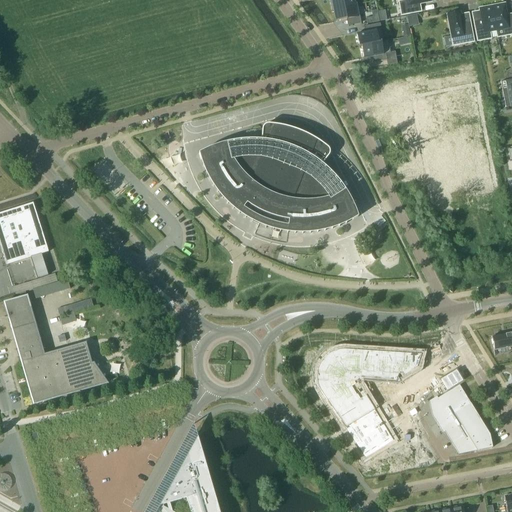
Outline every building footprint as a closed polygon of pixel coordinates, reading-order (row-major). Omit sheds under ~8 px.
[(330,0),(333,9),(357,5),(357,4),(355,4),(354,0),(330,0)] [(431,3),(430,0),(405,0),(406,3),(399,4),(402,17),(421,13),(420,5),(431,3)] [(505,4),(492,6),(496,31),(498,37),(511,34),(511,14),(507,15),(505,4)] [(357,5),(333,9),(333,10),(335,9),(338,21),(349,19),(350,25),(361,23),(357,5)] [(496,31),(492,6),(479,9),(481,20),(474,21),(477,41),(491,39),(489,32),(496,31)] [(366,17),(366,21),(386,20),(385,9),(371,10),(372,16),(366,17)] [(460,12),(447,15),(453,46),(473,42),(470,22),(462,24),(460,12)] [(356,34),(359,47),(388,41),(388,40),(383,41),(380,23),(366,26),(367,32),(356,34)] [(388,41),(359,47),(361,47),(363,58),(375,56),(376,62),(387,60),(386,54),(390,53),(388,41)] [(448,123),(467,119),(465,119),(463,106),(465,106),(464,104),(445,108),(448,123)] [(428,126),(428,127),(448,123),(445,108),(425,112),(426,113),(428,113),(430,126),(428,126)] [(450,134),(469,130),(469,129),(467,130),(465,121),(468,121),(467,119),(448,123),(450,134)] [(430,137),(450,134),(448,123),(428,127),(428,128),(430,128),(432,136),(430,137)] [(332,229),(348,223),(358,217),(348,194),(342,186),(335,175),(330,171),(326,168),(322,165),(329,154),(329,152),(329,149),(322,143),(308,135),(299,131),(274,124),(266,125),(264,125),(262,129),(262,134),(261,140),(235,141),(223,144),(212,147),(199,154),(212,186),(224,201),(234,210),(247,220),(256,224),(265,228),(281,232),(294,234),(305,234),(319,233),(327,231),(332,229)] [(452,144),(471,141),(471,140),(469,140),(467,132),(470,131),(469,130),(450,134),(452,144)] [(432,148),(452,144),(450,134),(430,137),(430,139),(432,138),(434,147),(432,148)] [(454,155),(473,151),(471,151),(469,142),(472,142),(471,141),(452,144),(454,155)] [(434,158),(434,159),(454,155),(452,144),(432,148),(432,149),(434,149),(436,158),(434,158)] [(456,166),(475,162),(475,161),(473,162),(471,153),(474,152),(473,151),(454,155),(456,166)] [(436,169),(456,166),(454,155),(434,159),(434,160),(436,159),(438,168),(436,169)] [(458,176),(477,172),(475,172),(473,163),(476,163),(475,162),(456,166),(458,176)] [(438,179),(438,180),(458,176),(456,166),(436,169),(436,170),(438,170),(440,179),(438,179)] [(458,176),(460,189),(478,186),(480,185),(480,184),(477,184),(475,174),(478,174),(477,172),(458,176)] [(443,192),(460,189),(458,176),(438,180),(438,181),(440,181),(442,191),(440,191),(441,193),(443,192)] [(48,252),(33,203),(0,213),(0,245),(6,265),(48,252)] [(54,274),(13,287),(15,294),(57,281),(54,274)] [(4,303),(12,330),(35,324),(27,296),(4,303)] [(57,309),(62,325),(76,321),(72,305),(57,309)] [(35,324),(12,330),(21,362),(44,355),(35,324)] [(511,347),(511,333),(491,338),(493,351),(511,347)] [(44,355),(21,362),(34,404),(45,401),(43,394),(103,377),(93,364),(91,364),(85,344),(44,355)] [(313,376),(313,378),(313,380),(314,383),(314,385),(315,388),(316,390),(317,392),(319,394),(363,458),(391,440),(354,381),(358,379),(393,381),(395,381),(395,383),(396,383),(396,379),(413,368),(410,361),(410,353),(343,350),(342,350),(341,350),(338,350),(336,350),(333,351),(331,351),(329,352),(327,354),(325,355),(323,356),(321,358),(319,360),(318,362),(317,364),(315,366),(315,368),(314,371),(313,373),(313,376)] [(481,450),(492,448),(492,447),(490,435),(462,390),(461,389),(460,387),(459,385),(436,400),(431,403),(434,414),(445,433),(458,455),(473,451),(481,450)] [(39,439),(37,432),(30,434),(32,441),(39,439)] [(219,511),(198,437),(197,437),(189,451),(188,451),(187,451),(186,451),(186,452),(185,452),(184,453),(183,455),(181,457),(180,457),(179,458),(179,459),(178,460),(177,461),(177,462),(176,463),(175,463),(175,464),(174,465),(173,466),(173,467),(172,468),(171,469),(171,470),(170,471),(170,472),(169,472),(169,473),(168,474),(168,475),(167,475),(167,476),(166,477),(166,478),(166,479),(165,479),(165,480),(164,481),(164,482),(164,483),(163,484),(162,485),(162,486),(162,487),(161,488),(161,489),(160,490),(160,491),(160,492),(159,493),(159,494),(159,495),(159,496),(158,497),(158,498),(158,499),(157,499),(157,500),(157,501),(157,502),(157,503),(156,504),(156,505),(156,506),(156,507),(157,508),(157,509),(158,509),(156,511),(219,511)] [(0,491),(1,493),(5,493),(8,492),(11,490),(13,486),(13,483),(12,480),(10,477),(7,475),(3,474),(0,475),(0,491)]
